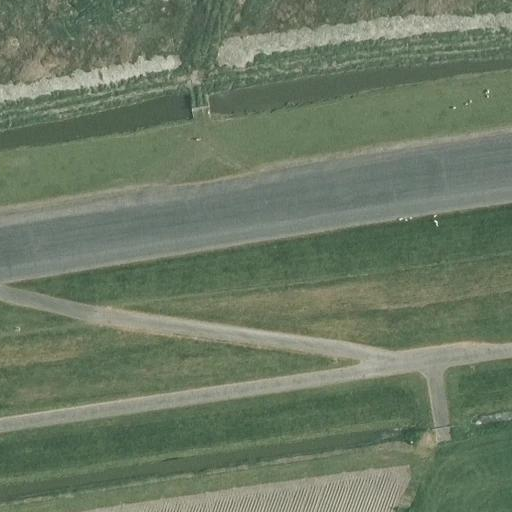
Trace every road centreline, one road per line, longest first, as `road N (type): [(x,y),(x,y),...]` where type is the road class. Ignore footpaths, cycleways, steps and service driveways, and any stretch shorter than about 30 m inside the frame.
road 1 (track): [(0,274),(511,196)]
road 2 (track): [(433,362),(103,315),(0,290)]
